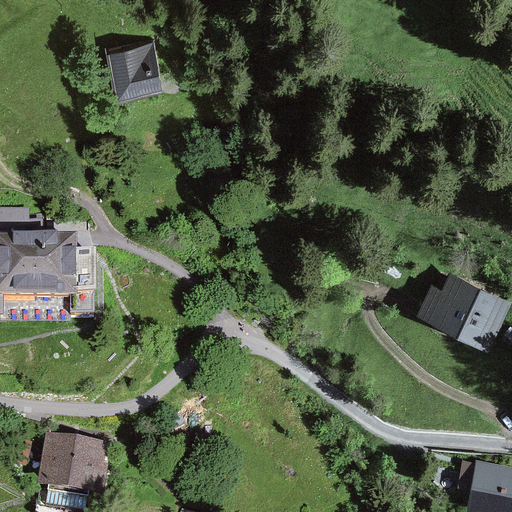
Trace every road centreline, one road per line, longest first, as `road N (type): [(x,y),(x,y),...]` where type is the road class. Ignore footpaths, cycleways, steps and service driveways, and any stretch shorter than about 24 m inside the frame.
road 1 (track): [(0,402),(81,410),(134,405),(202,353),(243,347),(279,357),(393,435),(511,447)]
road 2 (track): [(107,239),(80,198),(23,185),(0,167)]
